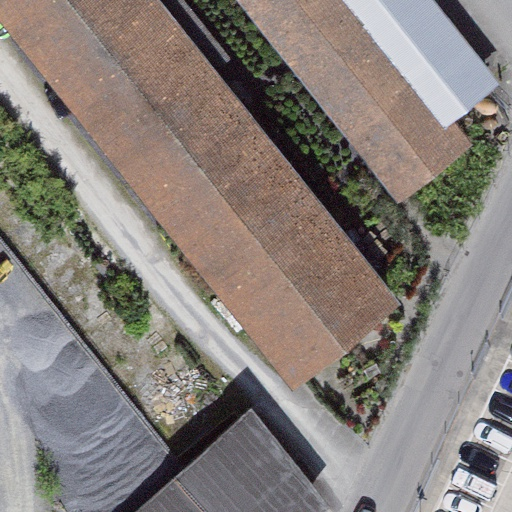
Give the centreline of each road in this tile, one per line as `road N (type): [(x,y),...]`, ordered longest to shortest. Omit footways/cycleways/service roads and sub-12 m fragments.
road 1 (unknown): [(394,463),(364,453),(314,417),(70,164),(0,68)]
road 2 (unknown): [(221,0),(470,308)]
road 3 (unclassified): [(511,223),(370,511)]
